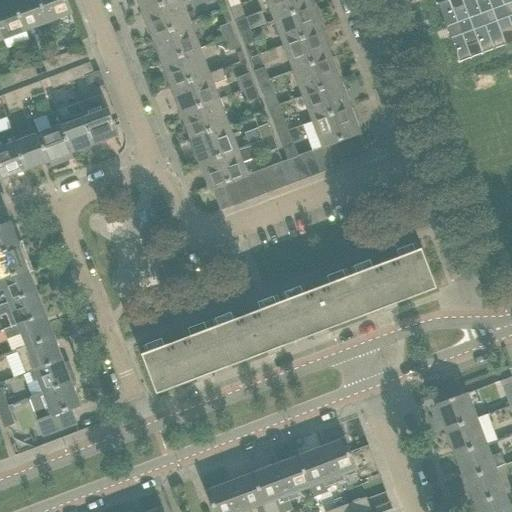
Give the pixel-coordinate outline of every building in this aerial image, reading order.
[(26,30),(48,22),(40,0),(18,0),(15,1),(26,30)] [(40,0),(48,22),(71,13),(66,0),(40,0)] [(138,0),(143,13),(177,0),(138,0)] [(153,38),(192,23),(182,0),(177,0),(143,13),(153,38)] [(269,0),(277,20),(312,7),(309,0),(269,0)] [(511,41),(511,0),(447,0),(437,4),(459,62),(511,41)] [(0,31),(3,39),(26,30),(15,1),(0,7),(0,31)] [(287,45),(322,32),(312,7),(277,20),(287,45)] [(250,30),(247,22),(245,17),(235,21),(240,34),(250,30)] [(162,63),(202,48),(192,23),(153,38),(162,63)] [(225,40),(235,36),(230,23),(220,27),(225,40)] [(245,47),(255,43),(250,30),(240,34),(245,47)] [(296,70),(331,57),(322,32),(287,45),(296,70)] [(230,52),(240,48),(235,36),(225,40),(230,52)] [(64,64),(87,55),(83,45),(61,54),(64,64)] [(172,89),(212,74),(202,48),(162,63),(172,89)] [(46,71),(64,64),(61,54),(42,61),(46,71)] [(306,96),(341,83),(331,57),(296,70),(306,96)] [(72,81),(94,73),(90,62),(66,71),(69,77),(70,77),(72,81)] [(19,81),(37,74),(33,64),(15,71),(19,81)] [(258,85),(269,80),(264,68),(254,72),(258,85)] [(215,85),(227,81),(222,70),(212,74),(172,89),(182,114),(220,99),(215,85)] [(0,85),(1,88),(19,81),(15,71),(0,76),(0,85)] [(70,77),(69,77),(66,71),(48,78),(52,88),(72,81),(70,77)] [(244,90),(254,86),(249,73),(238,77),(244,90)] [(268,110),(279,106),(269,80),(258,85),(268,110)] [(27,98),(43,92),(39,81),(20,89),(22,95),(25,94),(27,98)] [(315,121),(350,107),(341,83),(306,96),(315,121)] [(248,103),(259,98),(254,86),(244,90),(248,103)] [(25,94),(22,95),(20,89),(3,95),(7,106),(27,98),(25,94)] [(107,109),(101,94),(79,103),(94,143),(117,135),(107,109)] [(191,139),(230,125),(220,99),(182,114),(191,139)] [(74,122),(62,126),(71,152),(94,143),(79,103),(68,107),(74,122)] [(278,135),(289,131),(279,106),(268,110),(278,135)] [(360,133),(350,107),(315,121),(325,147),(336,143),(348,138),(359,134),(358,134),(360,133)] [(62,155),(71,152),(56,111),(46,115),(52,130),(39,135),(48,160),(50,166),(64,161),(62,155)] [(0,119),(0,130),(11,124),(6,116),(0,119)] [(263,140),(272,137),(267,124),(258,128),(263,140)] [(201,164),(240,149),(230,125),(191,139),(201,164)] [(16,144),(17,143),(11,129),(0,132),(0,170),(1,174),(3,178),(26,169),(16,144)] [(289,131),(278,135),(283,147),(293,143),(289,131)] [(359,134),(348,138),(356,160),(367,156),(359,134)] [(48,160),(39,135),(17,143),(16,144),(26,169),(48,160)] [(268,153),(277,149),(272,137),(263,140),(268,153)] [(344,164),(356,160),(348,138),(336,143),(344,164)] [(344,164),(336,143),(325,147),(333,168),(344,164)] [(245,162),(256,158),(251,146),(240,150),(240,149),(201,164),(210,189),(212,189),(224,185),(236,180),(246,176),(249,175),(245,162)] [(322,172),(333,168),(325,147),(314,151),(322,172)] [(314,151),(303,155),(311,176),(322,172),(314,151)] [(299,181),(311,176),(303,155),(299,157),(291,159),(299,181)] [(299,181),(291,159),(288,161),(280,164),(288,185),(299,181)] [(277,190),(288,185),(280,164),(269,168),(277,190)] [(257,172),(265,194),(277,190),(269,168),(257,172)] [(254,198),(265,194),(257,172),(249,175),(246,176),(254,198)] [(244,202),(254,198),(246,176),(236,180),(244,202)] [(232,206),(244,202),(236,180),(224,185),(232,206)] [(220,211),(232,206),(224,185),(212,189),(220,211)] [(0,253),(18,247),(9,224),(0,227),(0,253)] [(0,279),(27,270),(18,247),(0,253),(0,279)] [(367,314),(436,288),(422,250),(352,276),(367,314)] [(0,305),(35,293),(27,270),(0,279),(0,291),(4,290),(9,302),(0,305)] [(297,341),(367,314),(352,276),(283,303),(297,341)] [(3,331),(44,315),(35,293),(0,305),(0,314),(6,313),(11,325),(2,329),(3,331)] [(227,367),(297,341),(283,303),(213,329),(227,367)] [(16,352),(53,338),(44,315),(3,331),(7,341),(22,335),(27,346),(15,350),(16,352)] [(158,393),(227,367),(213,329),(143,355),(158,393)] [(25,374),(29,373),(61,360),(53,338),(16,352),(25,374)] [(69,365),(64,367),(61,360),(29,373),(33,383),(40,380),(44,392),(70,383),(69,381),(74,380),(69,365)] [(509,407),(511,405),(511,379),(511,377),(500,381),(502,387),(501,387),(509,407)] [(44,392),(29,397),(38,420),(37,420),(43,437),(77,424),(71,409),(78,406),(70,383),(44,392)] [(3,410),(8,408),(1,388),(0,388),(0,407),(2,406),(3,410)] [(476,418),(467,394),(466,393),(437,404),(447,429),(476,418)] [(8,408),(3,410),(2,406),(0,407),(0,416),(4,429),(15,425),(8,408)] [(456,454),(485,444),(476,418),(447,429),(456,454)] [(342,475),(356,470),(344,439),(321,448),(335,483),(344,480),(342,475)] [(500,453),(490,457),(485,444),(456,454),(466,479),(494,469),(494,468),(505,464),(500,453)] [(325,487),(335,483),(321,448),(298,457),(310,487),(323,483),(325,487)] [(296,493),(310,487),(298,457),(276,465),(288,499),(297,496),(296,493)] [(276,465),(253,474),(265,505),(278,500),(279,502),(280,502),(288,499),(276,465)] [(475,505),(504,494),(494,469),(466,479),(475,505)] [(251,511),(251,510),(265,505),(253,474),(230,482),(241,511),(251,511)] [(241,511),(230,482),(207,491),(215,511),(241,511)] [(478,511),(510,511),(504,494),(475,505),(478,511)] [(345,511),(362,511),(370,509),(365,497),(343,506),(345,511)]
